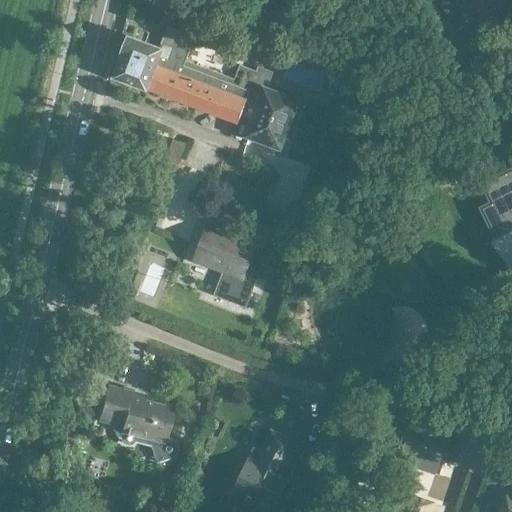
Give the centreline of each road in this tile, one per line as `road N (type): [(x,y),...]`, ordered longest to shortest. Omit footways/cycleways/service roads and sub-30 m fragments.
road 1 (secondary): [(0,443),(107,0)]
road 2 (unknown): [(368,407),(429,298)]
